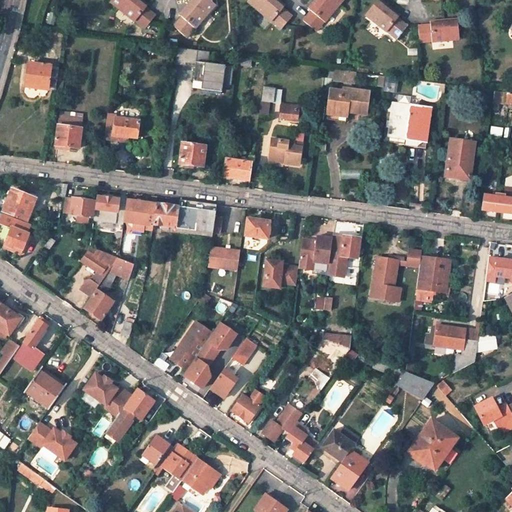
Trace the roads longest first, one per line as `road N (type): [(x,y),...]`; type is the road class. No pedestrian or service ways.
road 1 (unclassified): [(0,165),(511,235)]
road 2 (unclassified): [(0,270),(343,511)]
